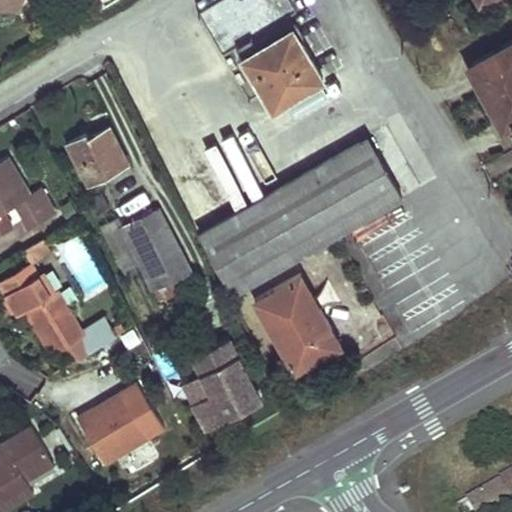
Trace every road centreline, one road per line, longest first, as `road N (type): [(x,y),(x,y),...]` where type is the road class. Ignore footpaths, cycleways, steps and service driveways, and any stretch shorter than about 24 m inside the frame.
road 1 (unknown): [(391,69),(236,163),(139,16)]
road 2 (residential): [(350,0),(505,259)]
road 3 (residential): [(0,104),(165,0)]
road 4 (residential): [(349,448),(511,357)]
